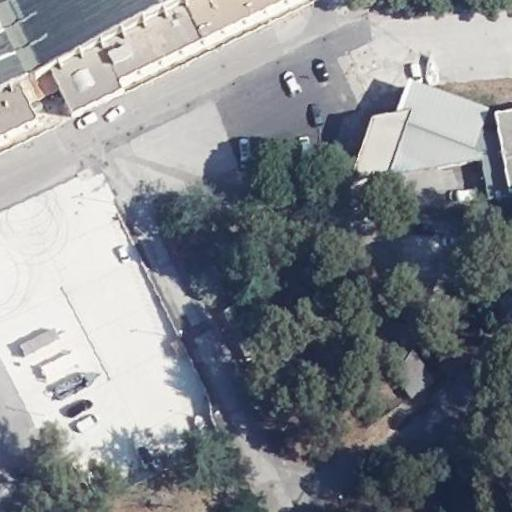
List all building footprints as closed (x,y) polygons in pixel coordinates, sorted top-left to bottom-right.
[(0,0),(0,141),(40,122),(32,106),(61,91),(74,118),(126,93),(122,85),(297,0),(0,0)] [(323,66),(233,109),(254,149),(342,108),(323,66)] [(511,116),(495,119),(498,134),(481,138),(486,113),(412,89),(401,117),(372,123),(350,186),(481,162),(488,200),(511,195),(511,116)] [(0,346),(15,377),(33,367),(0,302),(0,346)] [(357,319),(378,348),(377,349),(376,358),(379,365),(383,371),(390,376),(397,377),(398,377),(419,406),(440,390),(419,361),(420,357),(420,352),(417,345),(413,340),(408,336),(400,333),(379,304),(357,319)] [(82,379),(39,400),(45,412),(88,391),(82,379)]
